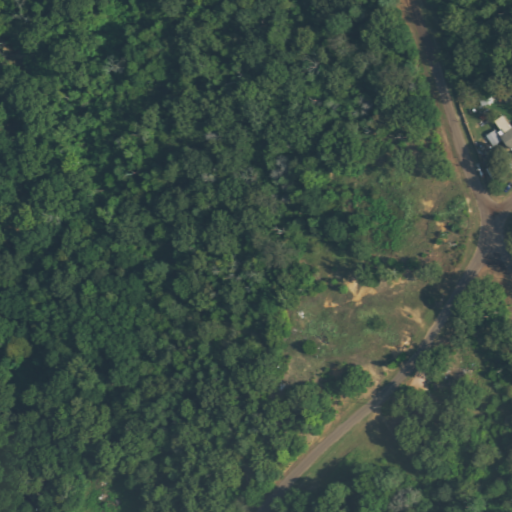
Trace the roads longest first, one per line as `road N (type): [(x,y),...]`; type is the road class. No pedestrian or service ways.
road 1 (residential): [(261,511),(410,365),(491,226)]
road 2 (residential): [(410,0),(491,226)]
